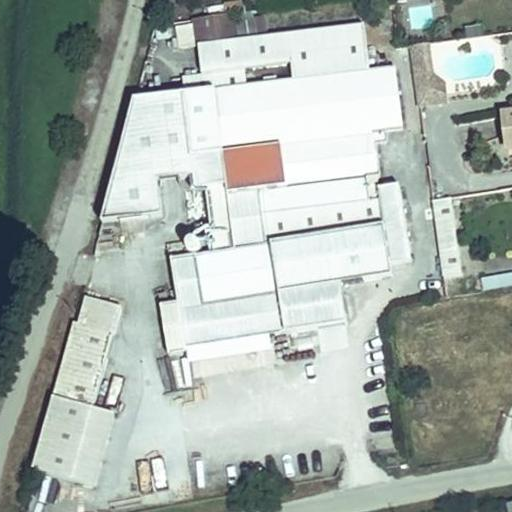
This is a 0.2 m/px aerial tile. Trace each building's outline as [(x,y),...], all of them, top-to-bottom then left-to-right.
[(174,24),(177,46),(194,44),(191,22),(174,24)] [(208,95),(177,99),(185,162),(216,159),(222,200),(251,197),(254,221),(364,208),(361,182),(374,181),(368,138),(396,134),(394,117),(388,73),(208,95)] [(206,79),(175,83),(177,99),(208,95),(206,79)] [(511,122),(495,125),(500,159),(511,157),(511,122)] [(163,142),(144,142),(144,171),(114,170),(112,225),(156,225),(156,171),(162,171),(163,142)] [(451,196),(431,198),(441,276),(461,274),(451,196)] [(389,282),(382,234),(189,264),(197,313),(389,282)] [(511,269),(481,273),(482,285),(511,282),(511,269)] [(441,277),(396,280),(397,294),(442,291),(441,277)] [(75,292),(33,470),(94,485),(113,408),(96,404),(120,303),(75,292)]
